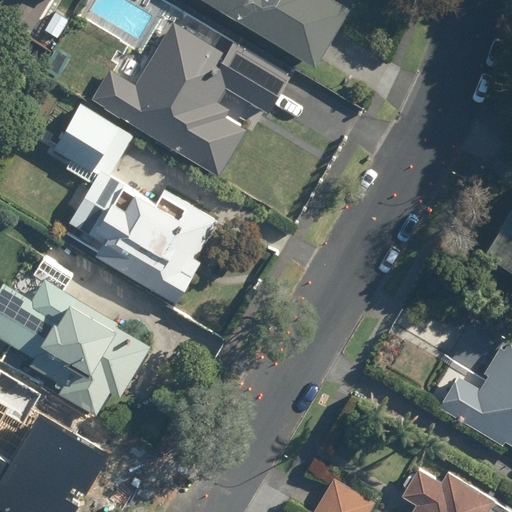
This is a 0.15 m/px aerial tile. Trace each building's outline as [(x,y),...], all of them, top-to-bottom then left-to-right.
[(332,0),(199,0),(306,68),(344,8),(332,0)] [(287,74),(231,39),(221,55),(169,23),(132,81),(109,67),(90,98),(215,175),(246,125),(223,111),(225,107),(216,102),(225,86),(265,111),(287,74)] [(124,152),(134,134),(76,101),(51,144),(71,155),(64,166),(83,177),(68,204),(74,208),(65,223),(102,244),(94,258),(173,302),(197,259),(192,255),(215,215),(157,182),(162,173),(124,152)] [(287,194),(251,173),(241,189),(277,211),(287,194)] [(511,212),(490,250),(511,262),(511,212)] [(110,323),(112,319),(34,277),(24,295),(0,281),(0,337),(31,354),(25,365),(58,383),(54,392),(94,414),(107,391),(118,397),(147,343),(110,323)] [(511,337),(473,316),(449,358),(429,393),(437,398),(432,407),(498,445),(501,440),(511,446),(511,337)] [(0,480),(2,482),(0,484),(0,511),(1,511),(81,511),(115,455),(40,411),(9,464),(0,459),(0,480)] [(511,511),(511,510),(443,470),(439,477),(418,465),(399,496),(414,505),(409,511),(511,511)] [(367,511),(373,500),(331,478),(313,511),(367,511)]
